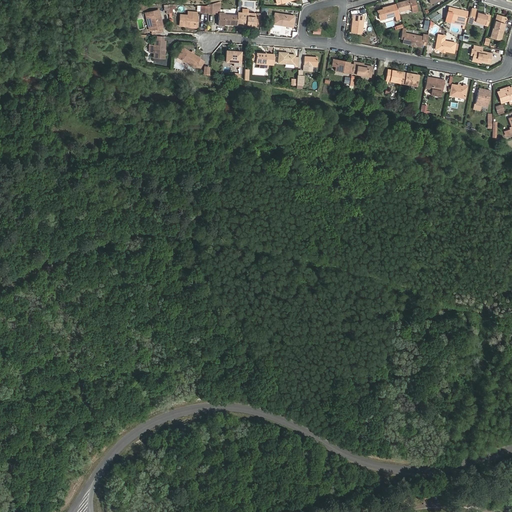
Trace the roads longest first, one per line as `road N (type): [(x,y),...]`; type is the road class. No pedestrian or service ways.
road 1 (track): [(0,283),(77,246),(129,231),(172,231),(319,258),(492,317),(511,310)]
road 2 (unclassified): [(511,449),(449,468),(397,468),(353,458),(279,418),(201,407),(163,416),(110,454),(84,511)]
road 3 (residential): [(504,69),(483,75),(338,45)]
